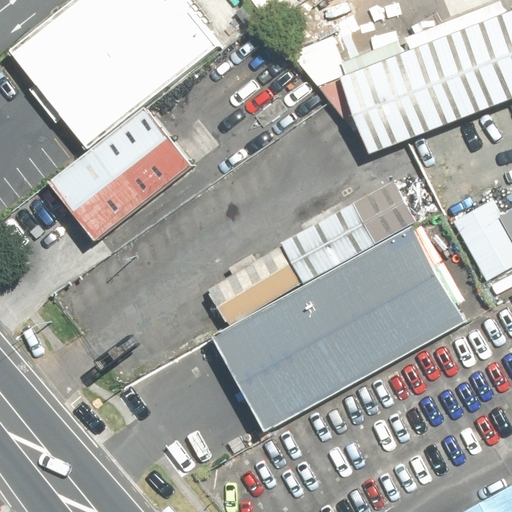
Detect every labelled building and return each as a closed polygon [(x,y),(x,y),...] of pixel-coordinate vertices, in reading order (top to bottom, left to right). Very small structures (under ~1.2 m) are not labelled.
[(185,0),(79,0),(15,51),(90,144),(219,41),(185,0)] [(511,20),(339,86),(367,159),(511,104),(511,20)] [(191,175),(141,111),(40,192),(91,255),(191,175)] [(416,228),(389,178),(200,282),(227,332),(416,228)] [(511,250),(493,207),(453,225),(478,282),(511,267),(511,250)] [(413,231),(212,342),(266,439),(466,328),(413,231)] [(511,511),(511,493),(477,511),(511,511)]
